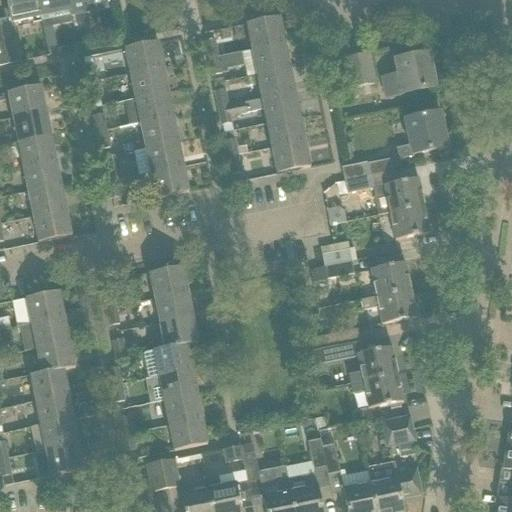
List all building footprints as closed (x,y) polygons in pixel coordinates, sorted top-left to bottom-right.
[(0,21),(0,33),(2,42),(6,66),(20,63),(12,24),(40,18),(36,0),(5,0),(10,19),(0,21)] [(36,0),(40,18),(69,12),(70,18),(85,14),(108,9),(105,0),(36,0)] [(246,26),(251,51),(284,44),(279,19),(246,26)] [(53,33),(44,35),(48,57),(55,56),(58,55),(53,33)] [(204,43),(207,60),(217,58),(214,41),(204,43)] [(124,50),(130,76),(163,69),(158,44),(124,50)] [(251,51),(256,76),(289,69),(284,44),(251,51)] [(329,63),(334,88),(347,85),(348,90),(376,84),(370,55),(329,63)] [(383,80),(387,98),(434,88),(427,55),(396,62),(399,77),(383,80)] [(217,58),(207,60),(211,77),(221,75),(217,58)] [(82,68),(86,85),(96,83),(92,66),(82,68)] [(130,76),(134,101),(135,101),(168,94),(163,69),(130,76)] [(256,76),(261,101),(294,94),(289,69),(256,76)] [(96,83),(86,85),(89,102),(99,100),(96,83)] [(7,94),(12,120),(46,113),(40,88),(7,94)] [(227,108),(224,91),(214,93),(217,110),(227,108)] [(173,119),(168,94),(135,101),(139,125),(173,119)] [(261,101),(266,125),(299,119),(294,94),(261,101)] [(246,114),(244,105),(227,108),(217,110),(221,127),(231,125),(229,118),(246,114)] [(12,120),(17,145),(51,138),(46,113),(12,120)] [(409,146),(395,149),(398,161),(413,158),(412,156),(447,149),(439,114),(404,121),(409,146)] [(93,117),(96,134),(106,132),(102,115),(93,117)] [(139,125),(145,150),(178,143),(173,119),(139,125)] [(266,125),(271,150),(304,143),(299,119),(266,125)] [(106,132),(96,134),(99,151),(109,149),(106,132)] [(17,145),(22,170),(56,163),(51,138),(17,145)] [(224,142),(227,159),(237,157),(234,140),(224,142)] [(145,150),(150,175),(183,168),(178,143),(145,150)] [(304,143),(271,150),(276,176),(309,169),(304,143)] [(131,144),(121,146),(123,154),(133,152),(131,144)] [(237,157),(227,159),(231,176),(241,174),(237,157)] [(22,170),(27,194),(61,187),(56,163),(22,170)] [(341,169),(344,183),(369,177),(366,164),(341,169)] [(103,167),(106,184),(116,182),(112,165),(103,167)] [(183,168),(150,175),(155,201),(188,194),(183,168)] [(346,195),(371,190),(371,189),(372,189),(369,177),(344,183),(336,184),(338,192),(339,196),(346,195)] [(389,214),(423,207),(417,180),(383,187),(372,189),(371,189),(371,190),(377,216),(389,214)] [(116,182),(106,184),(109,200),(119,199),(116,182)] [(27,194),(32,219),(66,212),(61,187),(27,194)] [(423,207),(389,214),(394,242),(429,235),(423,207)] [(66,212),(32,219),(38,245),(71,238),(66,212)] [(321,256),(323,268),(351,262),(348,250),(321,256)] [(351,262),(323,268),(317,270),(309,271),(312,284),(353,275),(351,262)] [(370,271),(375,298),(375,299),(410,292),(404,264),(370,271)] [(149,275),(154,300),(187,293),(182,268),(149,275)] [(102,294),(105,311),(115,309),(112,292),(102,294)] [(375,299),(375,298),(360,302),(362,312),(377,309),(381,326),(415,319),(410,292),(375,299)] [(17,328),(31,326),(64,319),(59,293),(12,303),(16,322),(17,328)] [(154,300),(159,325),(193,319),(187,293),(154,300)] [(115,309),(105,311),(109,328),(119,326),(115,309)] [(6,319),(0,320),(0,331),(8,329),(6,319)] [(31,326),(35,350),(69,344),(64,319),(31,326)] [(159,325),(164,350),(186,345),(186,346),(198,343),(193,319),(159,325)] [(308,340),(310,353),(337,348),(337,349),(359,345),(356,330),(308,340)] [(112,343),(115,360),(125,358),(122,341),(112,343)] [(35,350),(40,375),(41,376),(63,372),(74,369),(69,344),(35,350)] [(158,378),(191,371),(186,346),(186,345),(164,350),(142,354),(148,380),(158,378)] [(337,348),(310,353),(313,367),(340,361),(337,349),(337,348)] [(348,375),(350,385),(397,376),(391,349),(357,356),(360,373),(348,375)] [(107,371),(111,388),(120,386),(117,369),(107,371)] [(158,378),(163,403),(196,396),(191,371),(158,378)] [(29,377),(35,403),(68,396),(63,372),(41,376),(40,375),(29,377)] [(364,392),(367,409),(368,410),(374,409),(402,403),(397,376),(350,385),(352,395),(364,392)] [(120,386),(111,388),(114,404),(124,402),(120,386)] [(73,421),(68,396),(35,403),(24,405),(26,415),(36,413),(39,428),(73,421)] [(163,403),(168,428),(202,421),(196,396),(163,403)] [(368,410),(367,409),(350,413),(353,425),(376,421),(374,409),(368,410)] [(117,420),(121,437),(130,435),(127,418),(117,420)] [(315,420),(318,433),(326,432),(323,418),(315,420)] [(382,424),(384,436),(412,430),(409,418),(382,424)] [(29,430),(34,454),(78,445),(73,421),(39,428),(29,430)] [(202,421),(168,428),(173,453),(207,446),(202,421)] [(412,430),(384,436),(387,449),(397,446),(412,444),(414,443),(412,430)] [(130,435),(121,437),(124,454),(134,452),(130,435)] [(319,440),(306,443),(312,470),(324,468),(320,448),(319,441),(319,440)] [(412,444),(397,446),(399,458),(414,455),(412,444)] [(78,445),(34,454),(39,480),(83,471),(78,445)] [(340,473),(334,445),(320,448),(324,468),(326,476),(340,473)] [(225,466),(243,462),(242,456),(240,448),(222,451),(225,466)] [(511,471),(511,449),(506,448),(502,470),(511,471)] [(242,456),(243,462),(247,484),(259,482),(260,481),(258,474),(254,453),(242,456)] [(7,460),(0,461),(0,476),(1,479),(10,477),(7,460)] [(179,488),(174,461),(145,466),(151,494),(179,488)] [(285,468),(258,474),(260,481),(259,482),(262,498),(264,511),(293,511),(287,480),(287,479),(285,468)] [(396,480),(369,485),(374,511),(403,511),(401,500),(421,496),(416,471),(396,475),(396,480)] [(313,474),(287,479),(287,480),(293,511),(321,511),(320,502),(314,475),(313,475),(313,474)] [(205,480),(207,491),(211,511),(240,511),(235,486),(220,489),(218,477),(205,480)] [(374,511),(369,485),(342,491),(346,511),(374,511)] [(211,511),(207,491),(180,497),(183,510),(183,511),(211,511)] [(511,511),(511,500),(500,499),(497,511),(511,511)]
